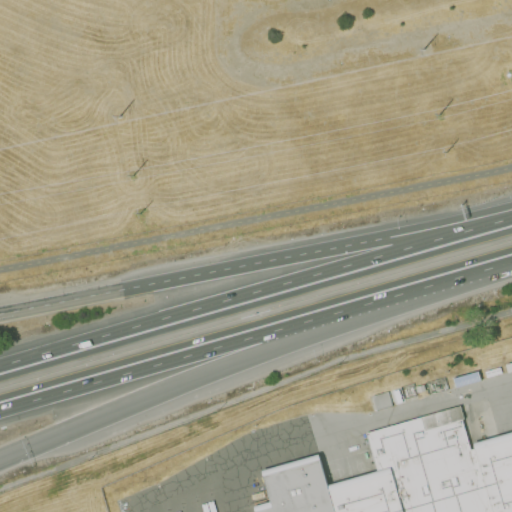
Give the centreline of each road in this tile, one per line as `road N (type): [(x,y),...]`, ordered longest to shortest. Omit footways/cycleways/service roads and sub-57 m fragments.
road 1 (motorway): [(511,222),(0,370)]
road 2 (motorway): [(511,211),(0,316)]
road 3 (motorway): [(0,405),(269,334)]
road 4 (motorway): [(19,454),(269,334)]
road 5 (motorway): [(269,334),(511,260)]
